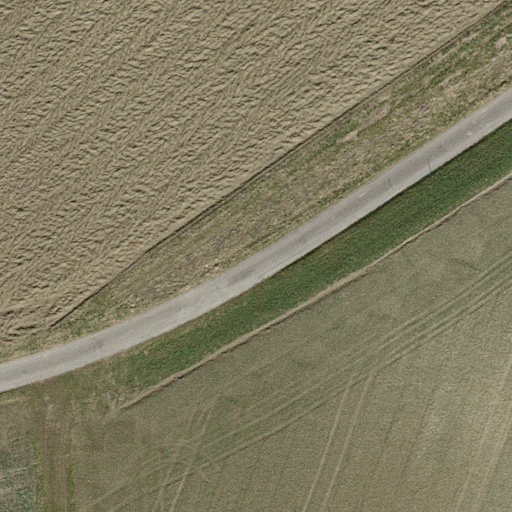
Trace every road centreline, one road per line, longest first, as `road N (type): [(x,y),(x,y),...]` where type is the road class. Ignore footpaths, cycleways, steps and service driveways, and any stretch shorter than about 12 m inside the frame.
road 1 (track): [(511,106),(245,281),(51,368),(0,381)]
road 2 (track): [(58,511),(51,368)]
